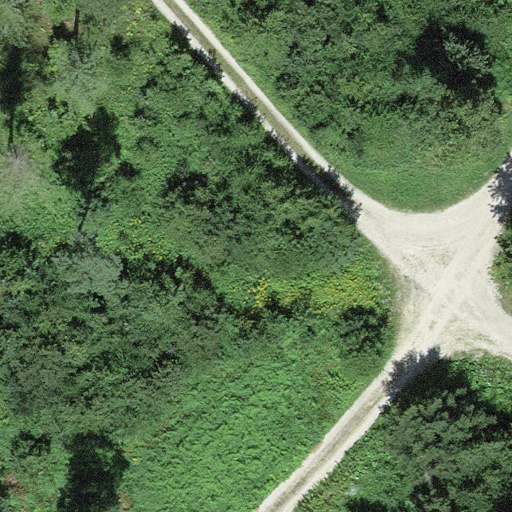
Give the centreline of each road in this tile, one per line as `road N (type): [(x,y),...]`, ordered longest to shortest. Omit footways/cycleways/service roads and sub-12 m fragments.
road 1 (track): [(156,0),(437,311),(511,344)]
road 2 (track): [(238,511),(437,311),(511,150)]
